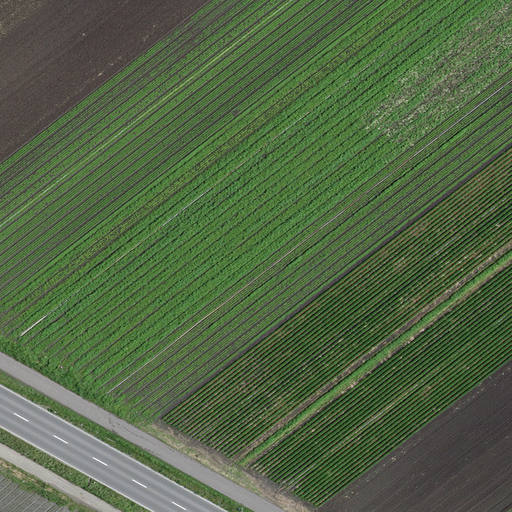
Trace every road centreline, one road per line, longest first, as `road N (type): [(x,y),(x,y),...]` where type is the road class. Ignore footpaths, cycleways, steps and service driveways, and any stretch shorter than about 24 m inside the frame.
road 1 (track): [(0,349),(286,511)]
road 2 (primary): [(188,511),(0,406)]
